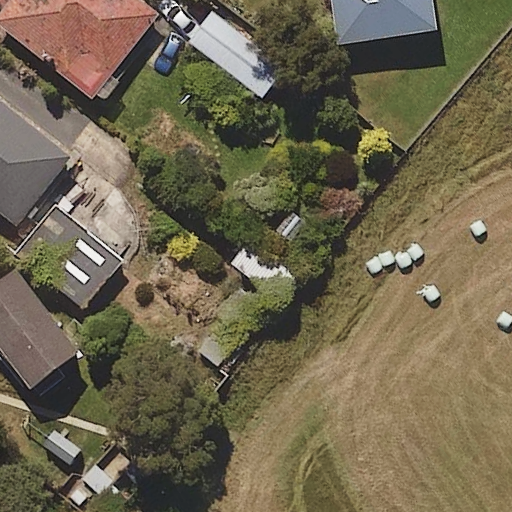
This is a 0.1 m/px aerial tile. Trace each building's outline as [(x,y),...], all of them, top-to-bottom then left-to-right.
[(161,8),(151,0),(8,0),(0,10),(0,13),(98,89),(161,8)] [(441,23),(437,0),(340,0),(346,38),(441,23)] [(287,60),(213,8),(192,39),(265,90),(287,60)] [(73,149),(0,93),(0,200),(22,216),(73,149)] [(153,223),(109,185),(81,217),(60,198),(20,244),(85,301),(153,223)] [(300,267),(250,234),(234,259),(284,292),(300,267)] [(0,267),(0,335),(19,360),(10,367),(33,397),(71,367),(64,358),(81,345),(13,257),(0,267)] [(209,358),(200,370),(222,388),(236,371),(223,361),(244,335),(224,319),(214,333),(202,323),(188,340),(209,358)] [(88,496),(96,503),(124,471),(139,485),(154,468),(119,437),(70,491),(83,502),(88,496)]
